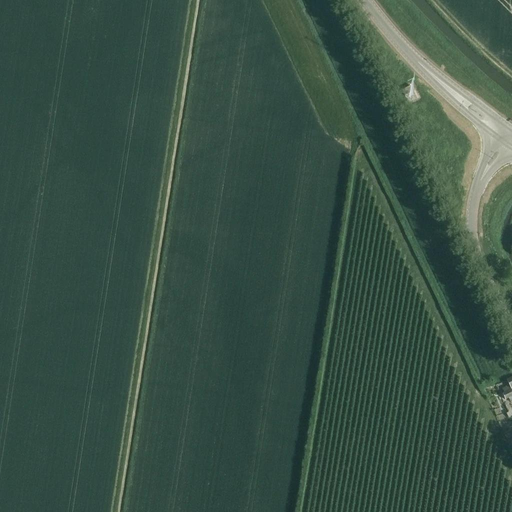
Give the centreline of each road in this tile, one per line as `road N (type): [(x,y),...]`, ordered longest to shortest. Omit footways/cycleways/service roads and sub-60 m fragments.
road 1 (tertiary): [(511,329),(482,267),(472,221),(481,180),(511,138)]
road 2 (secondary): [(511,138),(406,51),(363,0)]
